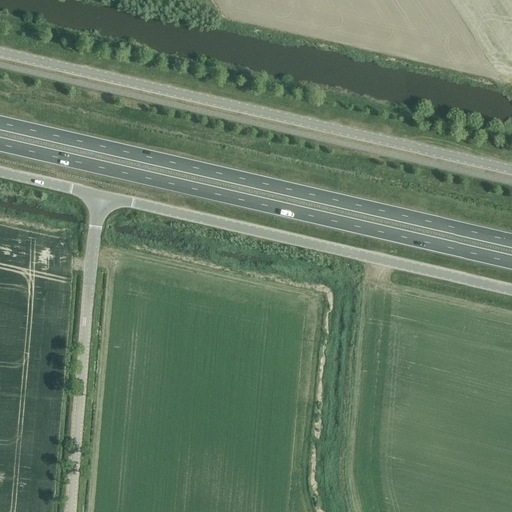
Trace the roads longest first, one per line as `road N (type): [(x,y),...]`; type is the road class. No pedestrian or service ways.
road 1 (trunk): [(511,242),(0,123)]
road 2 (trunk): [(0,143),(511,261)]
road 3 (unclassified): [(511,171),(0,54)]
road 4 (unclassified): [(101,195),(511,288)]
road 5 (tertiary): [(69,511),(101,195)]
